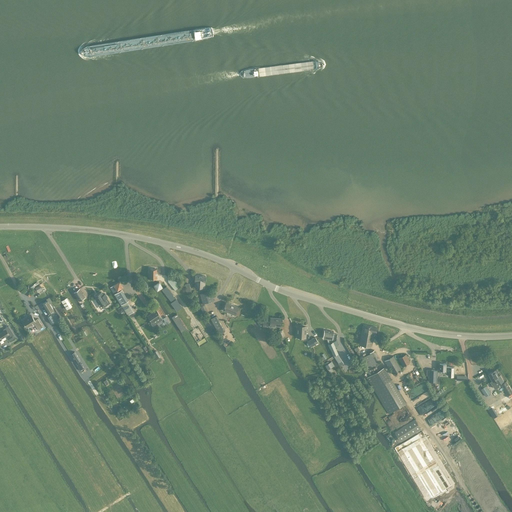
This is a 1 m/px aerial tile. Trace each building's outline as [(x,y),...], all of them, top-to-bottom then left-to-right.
[(204,287),(206,276),(195,275),(195,281),(194,287),(204,287)] [(172,277),(167,277),(169,281),(175,290),(179,287),(176,283),(176,282),(173,278),(172,279),(172,277)] [(126,280),(111,288),(114,293),(125,287),(126,288),(130,286),(126,280)] [(166,286),(162,289),(171,301),(170,302),(177,310),(182,306),(176,298),(166,286)] [(80,288),(74,292),(79,300),(85,297),(80,288)] [(122,289),(114,294),(121,305),(128,301),(128,300),(122,289)] [(203,303),(213,300),(211,291),(200,294),(203,303)] [(103,295),(101,292),(95,296),(97,299),(95,300),(97,303),(99,302),(101,305),(104,304),(105,306),(110,303),(106,297),(107,297),(105,294),(103,295)] [(48,313),(53,310),(49,304),(52,302),(49,297),(46,299),(47,300),(43,303),(44,306),(42,307),(43,309),(45,309),(48,313)] [(66,297),(61,300),(67,309),(72,306),(66,297)] [(235,314),(238,307),(226,302),(223,309),(235,314)] [(153,312),(148,316),(152,322),(151,323),(153,326),(163,320),(161,317),(156,309),(152,311),(153,312)] [(51,314),(47,317),(51,324),(53,322),(55,321),(51,314)] [(38,329),(43,326),(38,318),(35,320),(31,315),(23,320),(27,327),(34,323),(38,329)] [(224,330),(216,316),(211,319),(218,333),(224,330)] [(307,324),(298,324),(298,337),(307,337),(307,324)] [(359,344),(360,344),(371,346),(372,334),(375,334),(376,328),(372,326),(363,324),(359,344)] [(10,340),(15,337),(8,326),(3,329),(4,331),(0,332),(0,336),(1,338),(7,335),(10,340)] [(323,338),(327,339),(328,344),(329,343),(329,342),(329,339),(332,339),(333,331),(325,330),(323,338)] [(334,355),(338,353),(333,342),(328,344),(334,355)] [(375,362),(380,360),(374,350),(370,352),(370,353),(362,357),(368,369),(376,365),(375,362)] [(74,352),(70,354),(76,363),(80,360),(74,352)] [(338,353),(334,355),(338,363),(342,360),(338,353)] [(410,362),(406,354),(398,358),(403,366),(410,362)] [(393,374),(401,370),(393,356),(386,360),(393,374)] [(440,363),(440,370),(446,370),(449,370),(448,375),(453,376),(454,367),(446,366),(446,363),(440,363)] [(414,364),(402,372),(418,396),(430,389),(414,364)] [(384,367),(367,377),(388,413),(406,403),(384,367)] [(436,382),(437,370),(427,369),(427,376),(430,376),(430,381),(436,382)] [(495,370),(489,373),(493,380),(496,379),(499,384),(504,380),(501,375),(499,376),(495,370)] [(511,389),(507,381),(502,384),(509,395),(511,392),(511,389)] [(486,385),(481,388),(486,396),(489,394),(486,390),(489,388),(486,385)] [(400,441),(421,429),(415,419),(394,432),(400,441)] [(426,436),(399,451),(427,499),(453,484),(426,436)]
